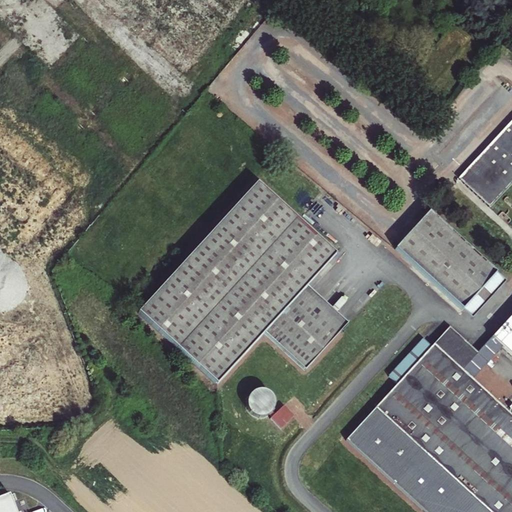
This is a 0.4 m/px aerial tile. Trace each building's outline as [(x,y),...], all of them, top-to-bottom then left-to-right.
[(511,122),(459,179),(491,209),(511,185),(511,122)] [(166,285),(188,307),(164,335),(218,385),(265,334),(296,362),(329,324),(331,322),(301,294),(308,287),(337,255),(259,184),(166,285)] [(498,273),(431,212),(395,251),(463,312),(498,273)] [(164,335),(188,307),(166,285),(140,313),(164,335)] [(337,314),(308,287),(301,294),(331,322),(337,314)] [(20,298),(0,318),(0,362),(41,319),(20,298)] [(342,332),(349,325),(337,314),(331,322),(342,332)] [(511,317),(479,354),(450,328),(432,348),(423,339),(389,377),(398,385),(397,387),(511,493),(511,415),(503,408),(511,398),(511,317)] [(331,322),(329,324),(340,334),(342,332),(331,322)] [(306,371),(340,334),(329,324),(296,362),(306,371)] [(511,511),(511,493),(397,387),(347,441),(348,442),(424,511),(511,511)] [(251,412),(252,414),(254,416),(258,417),(260,418),(262,418),(265,418),(267,417),(270,415),(273,418),(271,420),(281,430),(295,418),(284,407),(276,416),(273,413),(275,410),(276,407),(276,405),(276,403),(276,401),(274,398),(273,396),(272,394),(270,393),(267,391),(265,391),(263,390),(261,390),(258,391),(255,392),(253,394),(251,395),(250,398),(248,400),(248,403),(248,405),(248,408),(250,411),(251,412)]
